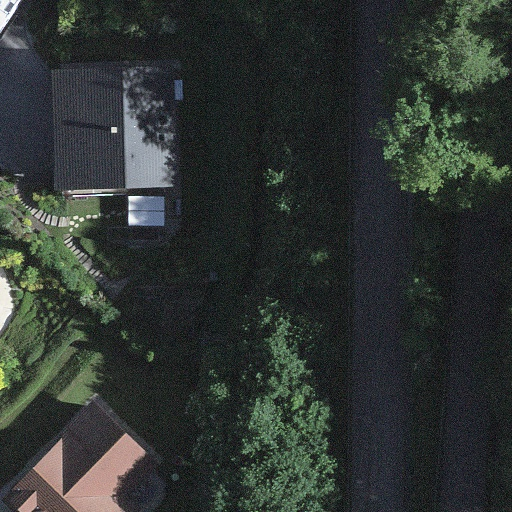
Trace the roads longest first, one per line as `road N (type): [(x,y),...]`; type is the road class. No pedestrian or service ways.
road 1 (residential): [(378,0),(369,511)]
road 2 (unclassified): [(511,198),(484,511)]
